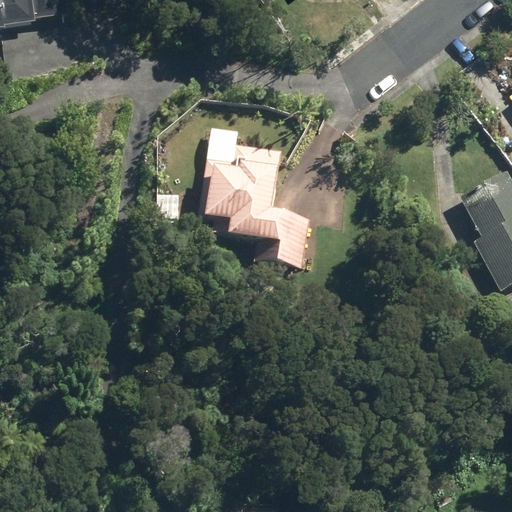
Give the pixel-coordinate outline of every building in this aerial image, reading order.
[(0,0),(0,30),(29,26),(28,22),(63,17),(60,0),(0,0)] [(250,268),(298,275),(306,228),(267,221),(277,158),(231,151),(233,140),(208,135),(193,224),(200,225),(200,228),(209,230),(208,241),(224,243),(223,247),(252,252),(250,268)] [(474,251),(500,301),(511,294),(511,191),(506,180),(460,204),(482,246),(474,251)] [(152,201),(152,222),(175,221),(174,200),(152,201)] [(511,304),(491,320),(511,347),(511,304)]
